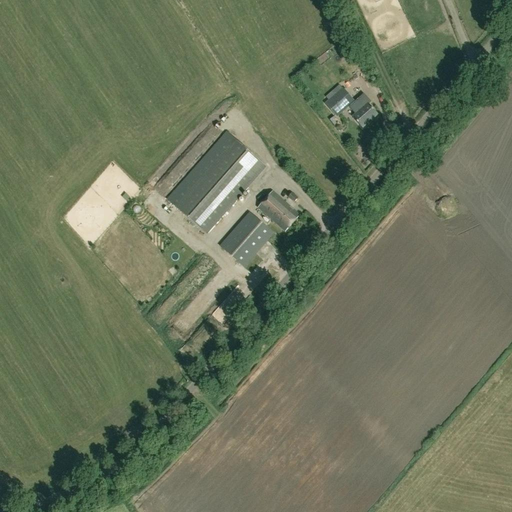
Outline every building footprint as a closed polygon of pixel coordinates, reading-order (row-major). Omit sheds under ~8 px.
[(343,88),(342,89),(329,100),(326,103),(337,116),(355,101),(343,88)] [(370,102),(364,95),(350,107),(356,114),(352,117),(361,128),(377,115),(367,104),(370,102)] [(207,235),(267,167),(227,132),(167,199),(207,235)] [(285,233),(300,216),(273,192),(258,209),(285,233)] [(294,203),(298,198),(292,193),(288,198),(294,203)] [(244,268),(274,234),(250,213),(220,247),(244,268)]
